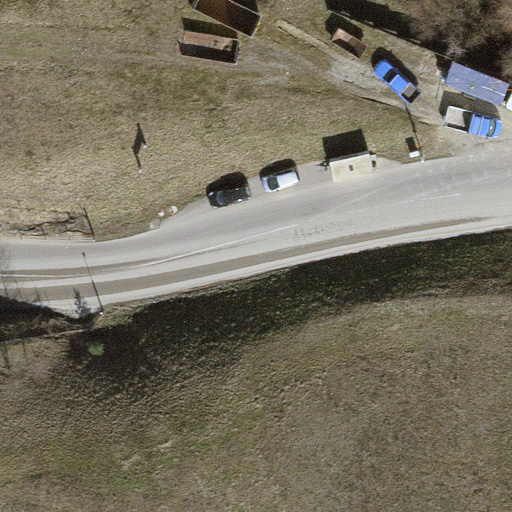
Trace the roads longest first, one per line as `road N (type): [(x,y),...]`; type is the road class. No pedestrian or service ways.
road 1 (residential): [(0,278),(107,282),(313,212),(511,186)]
road 2 (track): [(511,122),(389,73),(0,44)]
